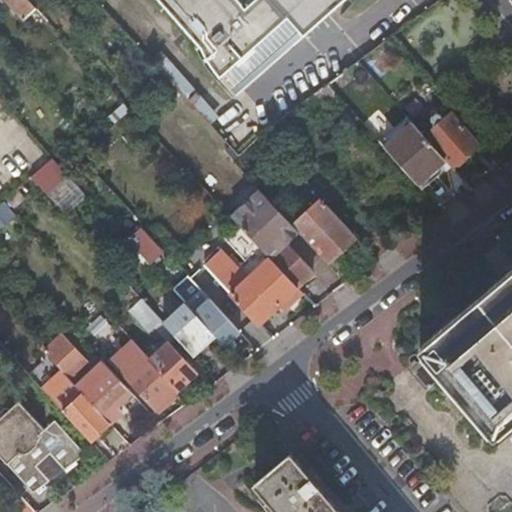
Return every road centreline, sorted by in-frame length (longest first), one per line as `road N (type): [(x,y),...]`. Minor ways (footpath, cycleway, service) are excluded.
road 1 (residential): [(511,193),(283,367)]
road 2 (residential): [(283,367),(88,511)]
road 3 (residential): [(283,367),(400,511)]
